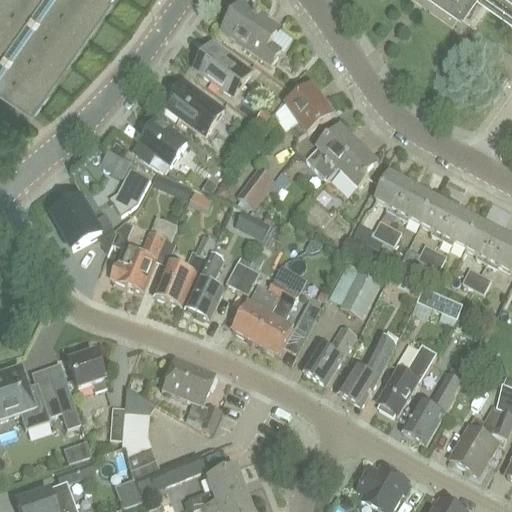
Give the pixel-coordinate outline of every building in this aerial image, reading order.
[(0,0),(0,83),(31,105),(104,0),(0,0)] [(511,0),(445,0),(463,12),(471,0),(482,0),(511,20),(511,0)] [(270,68),(281,54),(271,47),(278,38),(263,28),(266,24),(259,19),(261,17),(243,4),(222,34),(270,68)] [(194,74),(233,101),(252,74),(213,47),(194,74)] [(206,140),(224,114),(186,87),(170,108),(184,118),(181,122),(206,140)] [(299,143),(332,119),(312,91),(298,101),(299,103),(289,110),(300,125),(291,131),(299,143)] [(187,146),(158,125),(135,157),(163,177),(169,168),(171,170),(187,146)] [(329,141),(318,152),(319,152),(307,165),(327,185),(339,172),(338,171),(358,151),(340,134),(331,143),(329,141)] [(376,169),(358,151),(338,171),(339,172),(359,192),(369,181),(367,179),(376,169)] [(287,172),(296,181),(308,168),(298,160),(287,172)] [(258,174),(237,201),(252,213),(273,186),(258,174)] [(137,209),(150,184),(133,175),(119,200),(112,204),(121,220),(137,209)] [(395,223),(413,189),(391,176),(374,207),(385,213),(383,217),(395,223)] [(419,231),(436,201),(413,189),(395,223),(405,228),(407,225),(419,231)] [(202,192),(190,205),(207,220),(219,207),(202,192)] [(439,247),(458,213),(436,201),(419,231),(430,237),(428,241),(439,247)] [(81,202),(52,219),(73,255),(102,238),(102,237),(112,231),(105,220),(95,226),(81,202)] [(464,255),(480,225),(458,213),(439,247),(450,253),(452,249),(464,255)] [(158,222),(151,239),(166,245),(166,246),(171,248),(178,231),(164,225),(158,222)] [(269,230),(260,225),(252,240),(261,244),(269,230)] [(484,271),(503,237),(480,225),(464,255),(475,261),(473,265),(484,271)] [(383,246),(391,231),(381,226),(373,240),(383,246)] [(402,237),(391,231),(383,246),(394,252),(402,237)] [(511,242),(503,237),(484,271),(495,277),(497,273),(509,279),(511,273),(511,242)] [(124,254),(112,283),(144,297),(157,267),(157,266),(158,265),(157,265),(166,245),(151,239),(145,253),(142,259),(125,252),(124,254)] [(193,257),(186,274),(168,267),(154,301),(182,311),(195,279),(198,281),(208,263),(216,245),(205,240),(196,258),(193,257)] [(418,264),(429,270),(436,255),(426,250),(418,264)] [(447,261),(436,255),(429,270),(439,275),(447,261)] [(212,289),(223,266),(211,260),(185,312),(209,324),(223,294),(212,289)] [(238,294),(249,273),(239,267),(227,288),(238,294)] [(363,324),(381,289),(359,277),(361,273),(348,267),(329,303),(342,309),(340,312),(363,324)] [(276,283),(274,286),(299,300),(308,285),(283,271),(276,283)] [(249,273),(238,294),(248,300),(260,278),(249,273)] [(473,293),(481,279),(470,273),(463,288),(473,293)] [(481,279),(473,293),(484,299),(491,285),(481,279)] [(274,286),(268,296),(279,302),(293,310),(299,300),(274,286)] [(248,307),(232,335),(255,347),(263,331),(270,319),(276,309),(279,302),(268,296),(266,301),(257,295),(250,308),(248,307)] [(263,331),(255,347),(277,360),(293,332),(284,327),(293,310),(279,302),(278,304),(276,309),(270,319),(263,331)] [(299,321),(311,328),(320,312),(308,305),(299,321)] [(326,389),(356,339),(342,331),(328,354),(319,348),(303,375),(326,389)] [(378,384),(395,349),(382,341),(365,374),(356,369),(339,397),(362,411),(378,384)] [(397,419),(418,385),(421,386),(437,359),(422,350),(406,377),(398,373),(378,407),(380,409),(377,413),(393,423),(396,418),(397,419)] [(95,397),(106,393),(103,384),(104,384),(95,355),(67,365),(77,393),(92,388),(95,397)] [(172,363),(160,395),(192,408),(202,411),(202,410),(214,380),(172,363)] [(54,420),(48,402),(41,405),(35,389),(25,392),(19,375),(14,376),(2,380),(0,381),(0,425),(18,419),(24,435),(48,426),(47,423),(54,420)] [(452,398),(459,385),(448,379),(441,392),(439,391),(429,409),(420,404),(402,436),(426,449),(453,399),(452,398)] [(65,434),(79,430),(62,380),(48,385),(65,434)] [(503,450),(511,426),(511,389),(507,387),(497,411),(502,413),(494,434),(490,441),(469,429),(450,463),(480,480),(498,448),(503,450)] [(148,420),(155,410),(126,393),(124,406),(148,420)] [(124,414),(122,429),(147,431),(148,420),(124,406),(124,414)] [(192,408),(185,426),(200,435),(201,432),(213,437),(216,428),(221,415),(207,410),(207,412),(202,410),(202,411),(192,408)] [(121,446),(122,429),(124,414),(112,413),(110,445),(121,446)] [(122,429),(121,446),(120,453),(124,451),(146,443),(147,431),(122,429)] [(146,443),(124,451),(127,461),(150,453),(146,443)] [(130,473),(154,464),(150,453),(127,461),(130,473)] [(203,476),(197,460),(159,475),(133,485),(140,502),(203,476)] [(154,464),(130,473),(133,485),(159,475),(154,464)] [(67,489),(96,479),(91,466),(55,479),(59,490),(59,492),(67,489)] [(190,511),(201,511),(245,495),(236,470),(204,482),(209,495),(187,504),(190,511)] [(371,472),(358,495),(365,499),(361,505),(373,511),(393,511),(409,486),(381,470),(378,476),(371,472)] [(17,511),(74,511),(67,489),(59,492),(59,490),(15,505),(17,511)] [(251,511),(245,495),(201,511),(251,511)]
